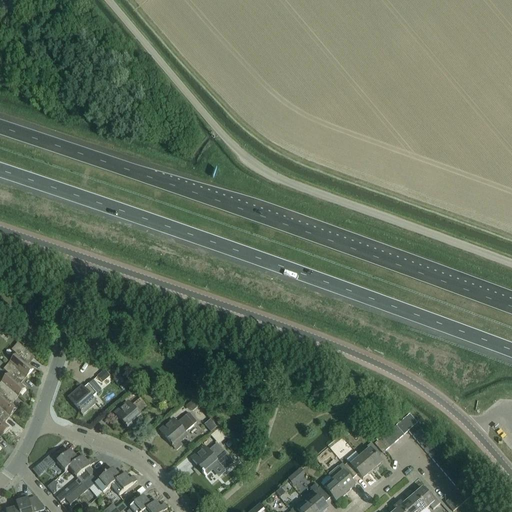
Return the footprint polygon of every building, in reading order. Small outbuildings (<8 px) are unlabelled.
[(24,334),(19,339),(33,354),(39,348),(24,334)] [(35,358),(27,351),(18,343),(11,350),(16,354),(9,362),(25,377),(26,378),(33,369),(27,364),(33,357),(34,358),(35,358)] [(18,397),(25,389),(19,384),(25,377),(9,362),(3,369),(8,374),(1,382),(17,396),(18,397)] [(10,416),(17,408),(11,403),(17,396),(1,382),(0,383),(0,392),(0,393),(0,407),(9,416),(10,416)] [(96,394),(88,385),(83,389),(83,388),(69,399),(80,411),(79,412),(83,416),(84,415),(83,414),(90,408),(96,403),(92,398),(96,394)] [(149,408),(141,398),(132,406),(129,403),(115,415),(126,427),(125,427),(130,433),(131,432),(130,431),(135,427),(134,425),(142,418),(140,416),(149,408)] [(190,413),(199,406),(193,399),(185,406),(190,413)] [(2,436),(9,428),(3,423),(9,416),(0,407),(0,434),(1,435),(2,436)] [(196,421),(189,414),(186,416),(177,423),(174,420),(160,432),(171,444),(170,445),(174,449),(174,448),(176,450),(181,445),(179,443),(187,435),(185,433),(194,425),(193,424),(196,421)] [(404,435),(408,432),(417,424),(409,415),(396,426),(404,435)] [(218,425),(224,435),(233,429),(227,420),(218,425)] [(412,436),(421,428),(417,424),(408,432),(412,436)] [(399,439),(404,435),(396,426),(391,430),(399,439)] [(416,441),(425,433),(421,428),(412,436),(416,441)] [(394,443),(399,439),(391,430),(387,434),(394,443)] [(420,445),(429,437),(425,433),(416,441),(420,445)] [(390,447),(394,443),(387,434),(382,438),(390,447)] [(423,450),(433,442),(429,437),(420,445),(423,450)] [(385,451),(390,447),(382,438),(377,442),(385,451)] [(427,454),(437,447),(433,442),(423,450),(427,454)] [(382,464),(377,458),(381,455),(371,443),(367,446),(370,449),(360,457),(372,471),(381,464),(382,464)] [(225,453),(217,444),(208,451),(206,448),(192,460),(202,472),(202,473),(205,477),(207,476),(206,475),(218,464),(220,467),(230,458),(225,453)] [(431,459),(440,451),(437,447),(427,454),(431,459)] [(74,456),(70,451),(60,459),(54,452),(42,462),(49,470),(56,463),(64,473),(69,469),(82,458),(78,453),(74,456)] [(435,463),(444,456),(440,451),(431,459),(435,463)] [(439,468),(448,460),(444,456),(435,463),(439,468)] [(372,471),(360,457),(351,464),(349,462),(344,466),(354,477),(358,474),(363,480),(363,479),(372,471),(372,472),(372,471)] [(90,467),(94,463),(90,459),(86,462),(82,458),(69,469),(78,480),(82,485),(83,484),(95,473),(90,467)] [(439,468),(443,473),(452,465),(448,460),(439,468)] [(443,473),(447,478),(456,470),(452,465),(443,473)] [(355,486),(350,481),(354,477),(344,466),(340,469),(342,472),(333,480),(345,494),(346,494),(345,494),(354,486),(354,487),(355,486)] [(117,474),(113,469),(99,481),(95,484),(103,494),(107,490),(107,491),(111,487),(125,475),(121,471),(117,474)] [(447,478),(451,482),(460,474),(456,470),(447,478)] [(455,486),(464,479),(460,474),(451,482),(455,486)] [(129,480),(125,475),(111,487),(119,496),(129,488),(137,481),(133,477),(129,480)] [(333,480),(332,481),(329,476),(328,477),(326,477),(322,480),(322,482),(320,483),(322,485),(318,488),(317,489),(327,500),(331,497),(336,502),(345,494),(345,495),(345,494),(333,480)] [(459,491),(468,483),(464,479),(455,486),(459,491)] [(71,494),(82,485),(78,480),(56,498),(60,503),(65,499),(71,494)] [(462,504),(476,492),(468,483),(459,491),(454,495),(462,504)] [(71,494),(65,499),(70,505),(88,490),(83,484),(82,485),(71,494)] [(328,509),(323,504),(327,500),(317,489),(318,488),(314,485),(310,488),(312,492),(303,499),(314,511),(323,511),(327,509),(328,510),(328,509)] [(440,504),(427,488),(424,491),(422,489),(418,492),(416,489),(412,492),(426,509),(430,506),(433,510),(440,504)] [(415,511),(422,511),(426,509),(412,492),(408,495),(411,498),(407,502),(415,511)] [(28,499),(26,494),(21,496),(22,501),(16,503),(19,511),(39,511),(44,511),(42,506),(36,499),(34,500),(34,498),(28,499)] [(462,504),(454,495),(450,499),(458,508),(462,504)] [(147,502),(143,497),(130,508),(132,511),(144,511),(155,503),(151,499),(147,502)] [(314,511),(303,499),(294,507),(295,508),(291,511),(314,511)] [(450,499),(445,502),(453,511),(458,508),(450,499)] [(415,511),(407,502),(403,505),(400,502),(397,505),(402,511),(415,511)] [(19,511),(16,503),(10,504),(12,510),(6,511),(5,511),(19,511)] [(159,508),(155,503),(144,511),(163,511),(167,509),(163,504),(159,508)]
